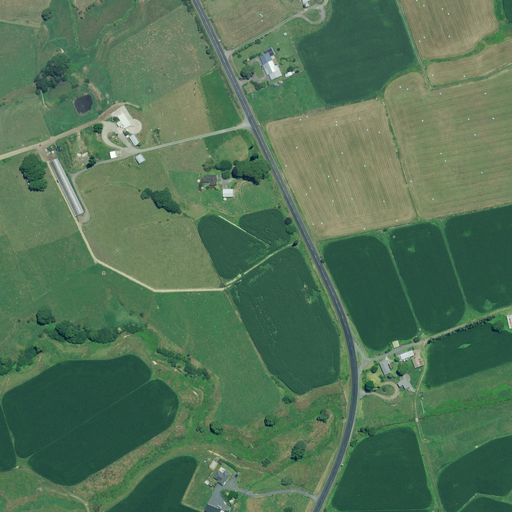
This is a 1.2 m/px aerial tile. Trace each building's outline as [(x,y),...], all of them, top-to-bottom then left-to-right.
[(270,53),(261,57),(264,65),(263,65),(268,75),(270,74),(272,80),(282,76),(277,66),(276,66),(270,53)] [(132,129),(126,119),(118,123),(120,127),(124,124),(128,131),(132,129)] [(140,143),(135,134),(130,137),(136,146),(140,143)] [(146,160),(142,154),(136,158),(141,164),(146,160)] [(217,185),(217,175),(205,175),(205,178),(203,178),(203,182),(210,182),(210,185),(217,185)] [(415,355),(413,351),(401,355),(403,360),(415,355)] [(424,366),(421,357),(413,360),(416,368),(424,366)] [(392,373),(387,360),(380,363),(385,375),(392,373)] [(410,387),(406,379),(398,384),(400,387),(402,386),(404,385),(406,389),(410,387)] [(224,473),(219,470),(214,477),(219,481),(218,482),(223,486),(231,474),(226,470),(224,473)]
